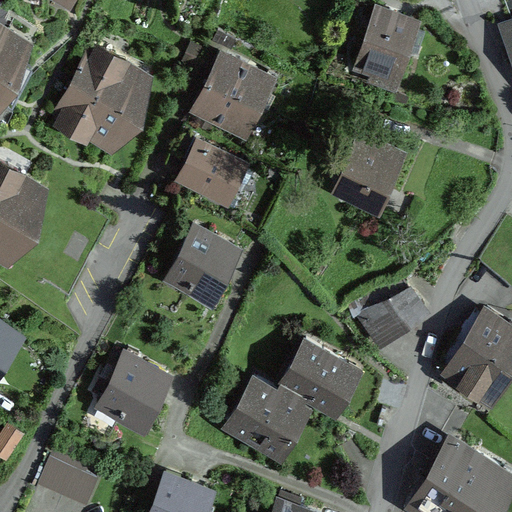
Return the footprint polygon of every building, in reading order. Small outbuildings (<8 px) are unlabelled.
[(395,85),(419,9),(390,0),(369,0),(353,55),(361,57),(358,65),(367,68),(364,76),(395,85)] [(0,14),(0,65),(11,72),(33,32),(0,14)] [(511,15),(497,21),(511,59),(511,15)] [(235,31),(216,21),(208,37),(217,41),(202,70),(259,99),(275,67),(229,44),(235,31)] [(138,113),(150,63),(92,33),(88,42),(83,40),(51,103),(56,106),(51,115),(109,144),(138,113)] [(0,65),(0,92),(11,72),(0,65)] [(202,70),(186,102),(243,131),(259,99),(202,70)] [(406,147),(358,125),(329,189),(377,210),(406,147)] [(247,155),(193,128),(171,173),(225,200),(247,155)] [(34,226),(47,176),(0,152),(0,254),(5,257),(34,226)] [(210,302),(240,243),(191,218),(161,277),(210,302)] [(379,345),(429,309),(409,282),(407,283),(402,273),(342,302),(353,323),(360,319),(379,345)] [(511,368),(511,318),(483,300),(438,371),(489,404),(511,368)] [(0,313),(0,363),(23,329),(0,313)] [(364,359),(304,325),(276,375),(252,362),(220,419),(281,453),(312,396),(336,409),(364,359)] [(93,414),(110,423),(114,416),(141,429),(171,370),(121,346),(92,404),(97,406),(93,414)] [(22,431),(9,422),(0,435),(0,452),(5,456),(22,431)] [(423,511),(492,511),(511,479),(511,459),(448,422),(403,500),(423,511)] [(86,501),(98,473),(50,453),(37,481),(86,501)] [(203,511),(214,483),(162,463),(143,511),(203,511)] [(326,511),(328,508),(274,491),(267,511),(326,511)]
